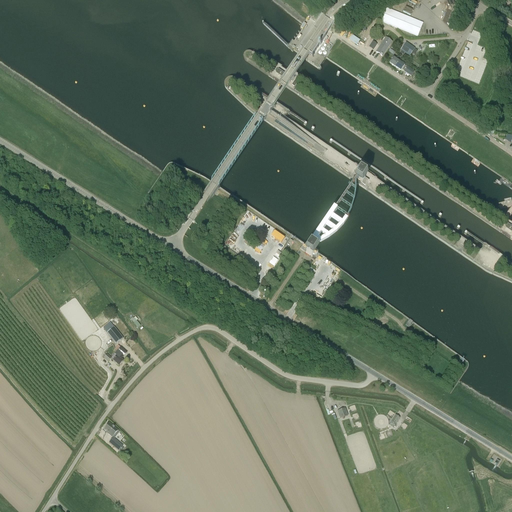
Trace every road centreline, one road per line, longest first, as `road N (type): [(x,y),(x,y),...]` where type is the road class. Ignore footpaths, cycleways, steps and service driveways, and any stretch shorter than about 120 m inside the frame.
road 1 (unclassified): [(44,511),(111,407),(156,357),(199,329),(217,330),(294,378),(360,386),(374,373)]
road 2 (unclassified): [(171,247),(327,16),(346,0)]
road 3 (unclassified): [(374,373),(171,247)]
road 4 (unclassified): [(0,140),(171,247)]
road 5 (unclassified): [(511,458),(374,373)]
